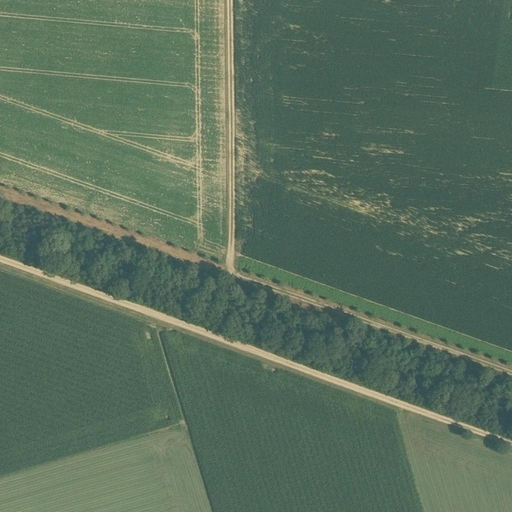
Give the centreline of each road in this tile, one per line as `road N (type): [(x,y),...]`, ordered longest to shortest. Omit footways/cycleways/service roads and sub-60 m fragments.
road 1 (track): [(0,260),(511,446)]
road 2 (track): [(229,0),(231,275),(215,338)]
road 3 (track): [(511,374),(231,275)]
